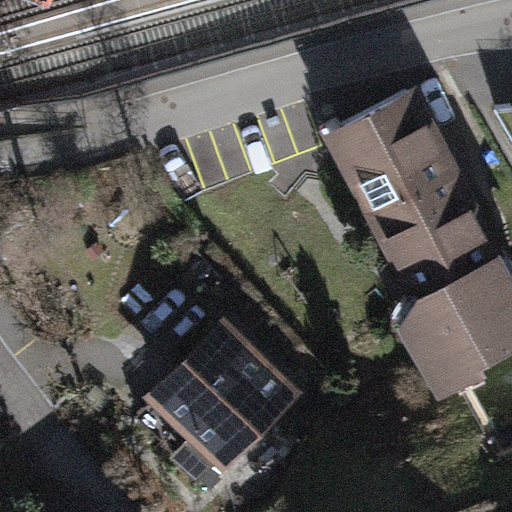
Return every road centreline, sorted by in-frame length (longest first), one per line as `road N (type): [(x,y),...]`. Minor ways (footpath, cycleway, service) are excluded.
road 1 (residential): [(511,30),(0,155)]
road 2 (residential): [(113,511),(0,372)]
